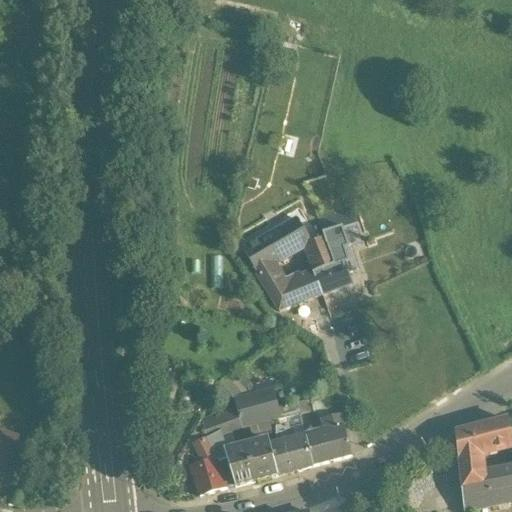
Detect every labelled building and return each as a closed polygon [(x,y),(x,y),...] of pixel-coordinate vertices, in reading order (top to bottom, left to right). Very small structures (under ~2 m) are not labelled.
[(312,205),(303,185),(296,188),(299,197),(296,198),(301,210),(312,205)] [(297,220),(260,242),(273,264),(305,246),(304,244),(310,242),(297,220)] [(346,230),(323,239),(330,259),(338,257),(353,251),(346,230)] [(310,242),(304,244),(305,246),(315,273),(333,266),(330,259),(323,239),(310,242)] [(260,242),(243,252),(258,276),(277,269),(273,264),(260,242)] [(341,266),(338,257),(330,259),(333,266),(334,269),(341,266)] [(334,269),(313,277),(321,296),(347,286),(341,266),(334,269)] [(277,269),(258,276),(278,312),(321,296),(313,277),(287,287),(277,269)] [(251,398),(228,375),(217,385),(235,403),(251,398)] [(251,398),(235,403),(237,411),(241,428),(276,419),(276,410),(278,409),(273,392),(251,398)] [(335,396),(319,400),(327,434),(344,430),(335,396)] [(278,409),(276,410),(276,419),(276,442),(277,446),(288,444),(291,443),(288,407),(278,409)] [(237,411),(221,414),(222,418),(224,433),(241,428),(237,411)] [(224,433),(222,418),(202,426),(206,442),(207,444),(224,433)] [(508,422),(457,435),(459,462),(479,457),(511,448),(511,443),(511,439),(508,422)] [(327,434),(305,439),(312,469),(351,459),(344,430),(327,434)] [(225,453),(224,433),(207,444),(215,461),(225,453)] [(0,463),(8,466),(16,442),(0,436),(0,463)] [(277,446),(269,448),(277,478),(312,469),(305,439),(291,443),(288,444),(277,446)] [(206,442),(196,447),(205,464),(215,461),(207,444),(206,442)] [(268,443),(246,448),(255,484),(277,478),(269,448),(268,443)] [(246,448),(225,453),(235,489),(255,484),(246,448)] [(479,457),(459,462),(461,480),(482,475),(479,457)] [(205,464),(191,468),(200,498),(226,490),(215,461),(205,464)] [(511,469),(482,475),(461,480),(464,511),(473,511),(511,504),(511,469)]
